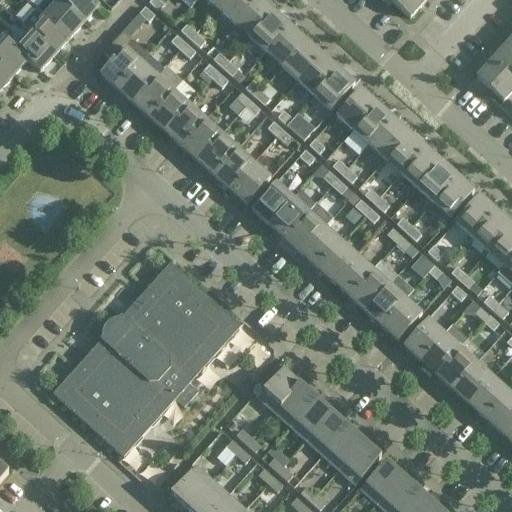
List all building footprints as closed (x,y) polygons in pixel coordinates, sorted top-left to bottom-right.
[(84,25),(59,3),(55,0),(44,0),(35,11),(69,41),(84,25)] [(89,0),(60,0),(59,3),(84,25),(99,8),(89,0)] [(152,0),(148,5),(158,14),(164,7),(155,0),(152,0)] [(204,0),(217,12),(227,0),(204,0)] [(227,0),(217,12),(233,26),(256,0),(227,0)] [(257,0),(256,0),(233,26),(249,41),(273,14),(257,0)] [(425,4),(420,0),(386,0),(410,20),(425,4)] [(148,25),(154,18),(145,10),(139,16),(148,25)] [(69,41),(35,11),(21,27),(30,35),(55,57),(69,41)] [(273,14),(249,41),(265,55),(289,28),(273,14)] [(190,42),(196,36),(186,27),(180,34),(190,42)] [(289,28),(265,55),(282,70),(306,43),(289,28)] [(117,91),(147,57),(122,34),(103,55),(112,63),(100,76),(117,91)] [(55,57),(30,35),(16,50),(0,36),(0,37),(40,73),(55,57)] [(190,42),(199,51),(205,44),(196,36),(190,42)] [(40,73),(0,37),(0,66),(13,78),(27,63),(40,74),(40,73)] [(180,53),(186,47),(176,38),(170,45),(180,53)] [(306,43),(282,70),(298,84),(322,57),(306,43)] [(189,62),(195,55),(186,47),(180,53),(189,62)] [(511,52),(506,47),(491,63),(511,81),(511,52)] [(222,71),(228,65),(218,56),(212,63),(222,71)] [(133,106),(163,72),(147,57),(117,91),(133,106)] [(322,57),(298,84),(314,98),(338,72),(322,57)] [(511,93),(511,81),(491,63),(476,80),(503,104),(511,93)] [(222,71),(231,80),(237,73),(228,65),(222,71)] [(0,93),(13,78),(0,66),(0,93)] [(212,82),(218,75),(209,67),(203,74),(212,82)] [(149,120),(173,94),(182,84),(166,69),(163,72),(133,106),(149,120)] [(338,72),(314,98),(330,113),(354,87),(338,72)] [(222,91),(228,84),(218,75),(212,82),(222,91)] [(251,85),(245,92),(254,100),(260,94),(251,85)] [(360,91),(336,118),(352,133),(376,106),(360,91)] [(173,94),(149,120),(165,135),(189,108),(173,94)] [(260,94),(254,100),(264,109),(269,102),(260,94)] [(245,111),(251,105),(241,96),(235,103),(245,111)] [(254,120),(260,113),(251,105),(245,111),(254,120)] [(376,106),(352,133),(369,148),(393,121),(376,106)] [(189,108),(165,135),(181,149),(205,122),(189,108)] [(283,114),(277,120),(286,129),(292,123),(283,114)] [(393,121),(369,148),(385,162),(409,135),(393,121)] [(205,122),(181,149),(197,164),(221,137),(205,122)] [(292,123),(286,129),(296,138),(302,131),(292,123)] [(277,140),(283,133),(273,125),(267,131),(277,140)] [(286,148),(292,142),(283,133),(277,140),(286,148)] [(409,135),(385,162),(401,176),(425,150),(409,135)] [(221,137),(197,164),(213,178),(237,151),(221,137)] [(314,142),(308,149),(318,157),(324,151),(314,142)] [(425,150),(401,176),(417,191),(441,164),(425,150)] [(237,151),(213,178),(229,192),(253,166),(237,151)] [(308,168),(314,162),(305,153),(299,160),(308,168)] [(337,163),(332,170),(341,178),(347,172),(337,163)] [(441,164),(417,191),(433,205),(457,179),(441,164)] [(253,166),(229,192),(246,207),(270,181),(253,166)] [(347,172),(341,178),(350,187),(356,180),(347,172)] [(331,189),(337,182),(328,174),(322,181),(331,189)] [(457,179),(433,205),(450,220),(474,194),(457,179)] [(341,198),(347,191),(337,182),(331,189),(341,198)] [(275,186),(251,212),(268,227),(292,201),(275,186)] [(370,192),(364,199),(373,207),(379,200),(370,192)] [(479,198),(455,225),(471,240),(495,213),(479,198)] [(379,200),(373,207),(383,216),(389,209),(379,200)] [(292,201),(268,227),(284,242),(308,215),(292,201)] [(364,218),(370,211),(360,203),(354,209),(364,218)] [(300,256),(324,229),(332,220),(316,206),(308,215),(284,242),(300,256)] [(373,226),(379,220),(370,211),(364,218),(373,226)] [(495,213),(471,240),(487,254),(511,227),(495,213)] [(402,221),(396,227),(406,236),(412,230),(402,221)] [(511,228),(511,227),(487,254),(503,268),(511,258),(511,228)] [(324,229),(300,256),(316,270),(340,244),(324,229)] [(412,230),(406,236),(415,244),(421,238),(412,230)] [(396,247),(402,240),(392,232),(386,238),(396,247)] [(405,255),(411,249),(402,240),(396,247),(405,255)] [(340,244),(316,270),(332,285),(356,258),(340,244)] [(427,255),(437,264),(443,257),(433,249),(427,255)] [(356,258),(332,285),(348,299),(372,273),(356,258)] [(511,258),(503,268),(511,276),(511,258)] [(428,275),(434,269),(424,260),(418,267),(428,275)] [(364,314),(396,278),(380,264),(372,273),(348,299),(364,314)] [(170,266),(158,279),(122,319),(121,318),(120,320),(114,321),(110,322),(107,325),(104,328),(102,331),(101,335),(101,341),(100,342),(101,343),(53,397),(123,460),(241,329),(170,266)] [(437,284),(443,277),(434,269),(428,275),(437,284)] [(460,285),(466,278),(456,270),(450,276),(460,285)] [(396,278),(364,314),(380,328),(404,301),(412,292),(396,278)] [(460,285),(465,289),(469,293),(475,287),(466,278),(460,285)] [(459,304),(465,298),(456,289),(450,295),(459,304)] [(489,298),(483,305),(492,314),(498,307),(489,298)] [(404,301),(380,328),(397,343),(421,316),(404,301)] [(498,307),(492,314),(502,322),(508,315),(498,307)] [(483,325),(489,319),(480,310),(474,317),(483,325)] [(493,334),(499,327),(489,319),(483,325),(493,334)] [(427,322),(403,348),(420,363),(444,337),(427,322)] [(444,337),(420,363),(436,378),(460,351),(468,342),(452,328),(444,337)] [(460,351),(436,378),(452,392),(476,366),(460,351)] [(476,366),(452,392),(468,407),(492,380),(476,366)] [(257,400),(274,415),(299,386),(282,371),(257,400)] [(492,380),(468,407),(484,421),(508,394),(492,380)] [(299,386),(274,415),(290,429),(315,401),(299,386)] [(511,397),(508,394),(484,421),(501,436),(511,422),(511,397)] [(315,401),(290,429),(306,444),(332,415),(315,401)] [(332,415),(306,444),(322,458),(348,430),(332,415)] [(511,422),(501,436),(511,445),(511,422)] [(348,430),(322,458),(338,473),(364,444),(348,430)] [(245,447),(251,440),(242,432),(236,439),(245,447)] [(245,447),(254,455),(260,449),(251,440),(245,447)] [(235,458),(241,451),(232,443),(226,450),(235,458)] [(364,444),(338,473),(355,488),(381,459),(364,444)] [(244,467),(250,460),(241,451),(235,458),(244,467)] [(274,461),(268,468),(277,476),(283,469),(274,461)] [(385,463),(360,492),(376,507),(402,478),(385,463)] [(0,467),(0,483),(8,474),(0,467)] [(170,497),(186,511),(212,483),(195,468),(170,497)] [(283,469),(277,476),(287,484),(292,478),(283,469)] [(264,472),(258,479),(267,487),(273,480),(264,472)] [(402,478),(376,507),(381,511),(400,511),(418,493),(402,478)] [(273,480),(267,487),(277,495),(283,489),(273,480)] [(212,483),(186,511),(215,511),(228,498),(212,483)] [(310,505),(315,498),(306,490),(300,496),(310,505)] [(418,493),(400,511),(430,511),(434,507),(418,493)] [(243,511),(228,498),(215,511),(243,511)] [(310,505),(317,511),(319,511),(325,507),(315,498),(310,505)] [(295,511),(303,511),(306,509),(296,501),(290,507),(295,511)]
